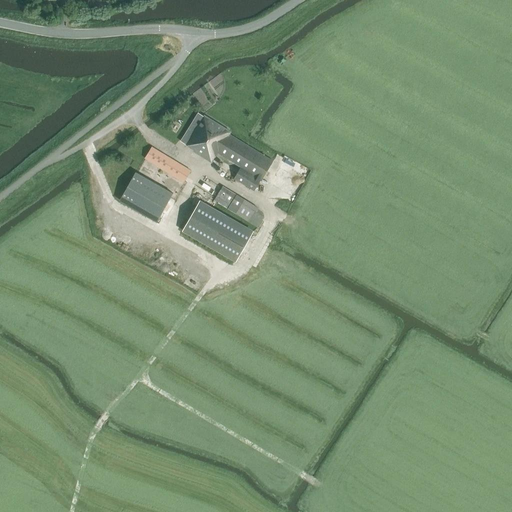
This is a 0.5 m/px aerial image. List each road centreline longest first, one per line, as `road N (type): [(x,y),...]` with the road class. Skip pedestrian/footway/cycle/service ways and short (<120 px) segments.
road 1 (track): [(139,377),(216,276),(238,270),(271,217),(266,205),(220,177)]
road 2 (unclassified): [(0,196),(179,57),(195,33)]
road 3 (track): [(139,377),(328,490)]
road 4 (unclassified): [(195,33),(70,33),(0,22)]
road 5 (track): [(71,511),(90,440),(139,377)]
